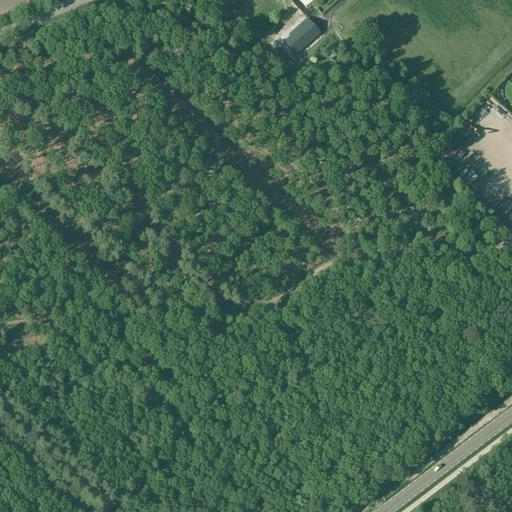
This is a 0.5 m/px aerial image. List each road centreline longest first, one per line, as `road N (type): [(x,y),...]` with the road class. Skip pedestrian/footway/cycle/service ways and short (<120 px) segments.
road 1 (track): [(0,324),(251,306),(347,258),(436,241),(485,253),(511,234)]
road 2 (track): [(109,511),(166,479),(187,424),(271,401),(290,386),(299,357),(268,302)]
road 3 (tertiary): [(382,511),(511,414)]
